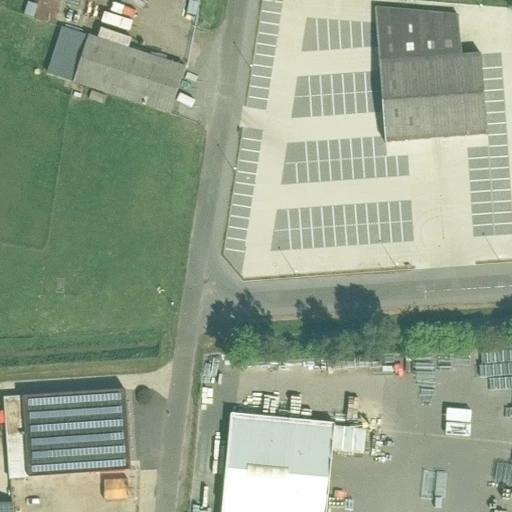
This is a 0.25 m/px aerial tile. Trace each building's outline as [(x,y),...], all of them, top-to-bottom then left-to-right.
[(375,11),(377,67),(454,61),(458,18),(375,11)] [(172,117),(189,69),(90,33),(72,81),(172,117)] [(383,146),(486,137),(479,59),(454,61),(377,67),(383,146)] [(129,470),(124,388),(23,395),(28,476),(129,470)] [(318,511),(327,427),(229,418),(220,511),(318,511)] [(15,511),(15,502),(0,502),(0,511),(15,511)]
